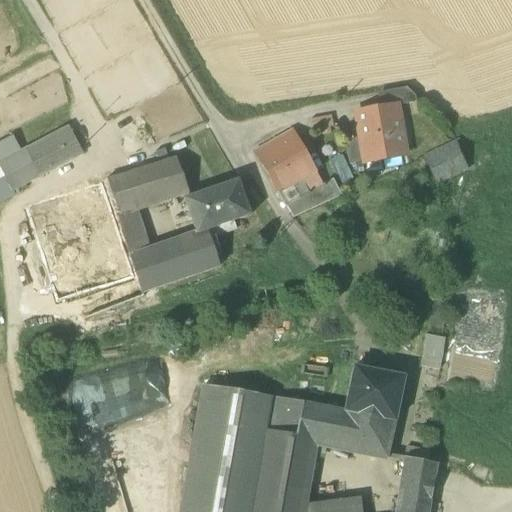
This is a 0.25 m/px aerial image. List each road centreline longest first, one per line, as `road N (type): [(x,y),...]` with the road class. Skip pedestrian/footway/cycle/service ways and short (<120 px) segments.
road 1 (track): [(120,161),(50,186),(7,226),(14,353),(61,511)]
road 2 (unclassified): [(141,0),(248,182),(350,316)]
road 3 (unclassified): [(29,0),(120,161)]
